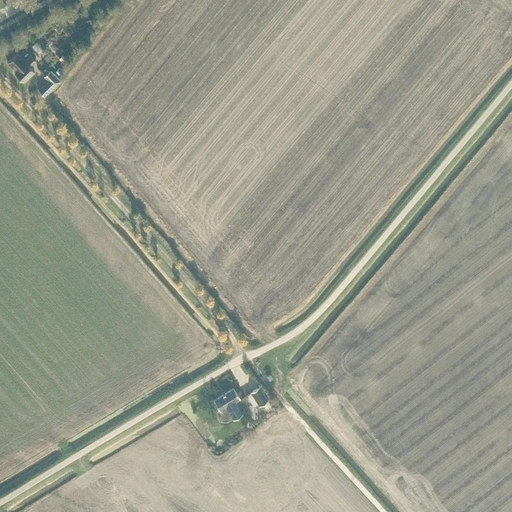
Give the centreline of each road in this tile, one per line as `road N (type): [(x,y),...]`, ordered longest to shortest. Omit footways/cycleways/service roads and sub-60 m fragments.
road 1 (unclassified): [(0,505),(310,325),(511,87)]
road 2 (track): [(0,75),(382,511)]
